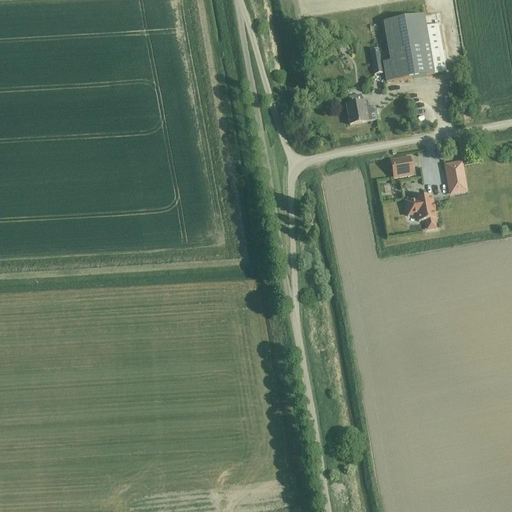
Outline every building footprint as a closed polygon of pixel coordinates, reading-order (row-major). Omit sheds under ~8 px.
[(426,27),(424,16),(384,23),(390,62),(383,63),(387,83),(419,78),(446,73),(438,25),(426,27)] [(380,74),(375,50),(370,51),(374,75),(380,74)] [(350,105),(346,106),(350,126),(377,121),(376,114),(375,108),(368,110),(367,103),(362,103),(361,96),(349,98),(350,105)] [(410,157),(391,161),(394,180),(413,176),(410,157)] [(446,169),(450,194),(463,191),(459,166),(446,169)] [(385,178),(376,180),(379,193),(388,191),(385,178)] [(433,205),(432,197),(415,200),(415,201),(405,203),(408,217),(417,215),(419,223),(426,221),(427,228),(435,226),(434,220),(436,220),(434,211),(435,211),(434,205),(433,205)]
